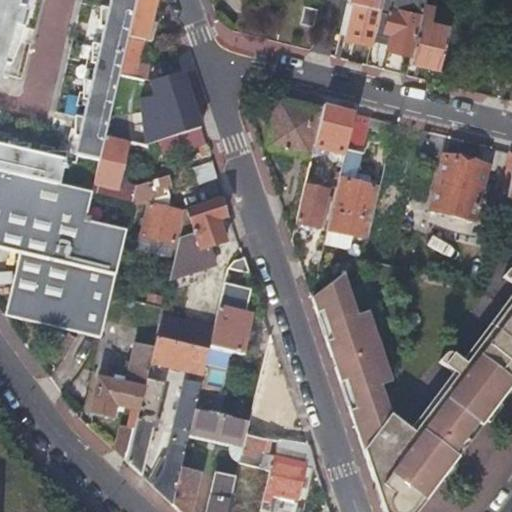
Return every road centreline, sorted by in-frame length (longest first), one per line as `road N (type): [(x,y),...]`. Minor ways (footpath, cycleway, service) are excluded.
road 1 (residential): [(210,75),(356,511)]
road 2 (residential): [(511,136),(259,74),(210,75)]
road 3 (residential): [(0,360),(58,435),(140,511)]
